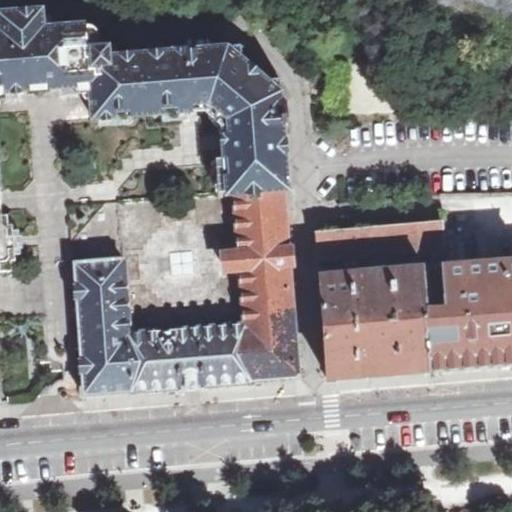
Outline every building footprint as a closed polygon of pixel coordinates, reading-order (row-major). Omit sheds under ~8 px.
[(0,192),(7,192),(7,189),(2,117),(2,113),(84,107),(98,106),(122,85),(122,66),(111,47),(111,43),(102,44),(102,34),(79,16),(73,23),(45,25),(44,8),(0,10),(0,20),(1,28),(0,28),(0,192)] [(233,192),(285,188),(289,188),(284,123),(290,123),(288,100),(283,100),(281,78),(268,79),(243,57),(242,44),(188,49),(187,46),(175,47),(177,70),(158,72),(157,52),(142,53),(122,66),(122,85),(98,106),(101,141),(189,135),(210,133),(229,147),(233,192)] [(128,334),(133,394),(254,385),(254,382),(295,379),(295,380),(301,380),(285,188),(233,192),(120,202),(130,334),(128,334)] [(0,192),(0,214),(9,214),(9,211),(8,198),(7,192),(0,192)] [(131,394),(133,394),(128,334),(130,334),(120,202),(104,203),(72,242),(84,396),(85,396),(85,397),(91,397),(91,395),(131,392),(131,394)] [(321,260),(442,249),(444,249),(440,213),(318,222),(321,260)] [(9,214),(0,214),(0,296),(2,297),(1,285),(0,270),(0,232),(10,232),(9,214)] [(511,259),(443,265),(446,305),(425,307),(430,370),(491,365),(491,366),(493,366),(493,365),(501,365),(503,365),(503,364),(511,363),(511,259)] [(327,378),(430,370),(425,307),(446,305),(443,265),(321,275),(327,378)]
